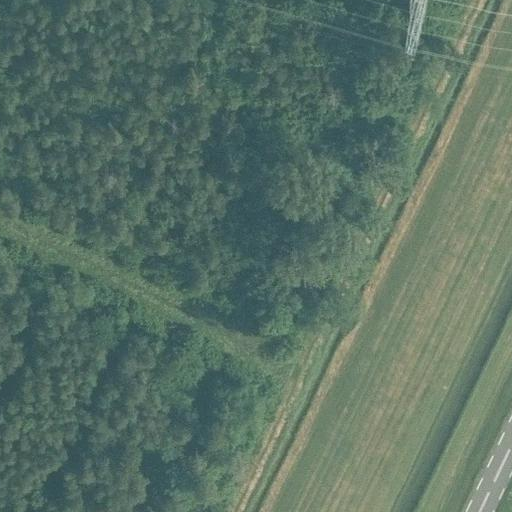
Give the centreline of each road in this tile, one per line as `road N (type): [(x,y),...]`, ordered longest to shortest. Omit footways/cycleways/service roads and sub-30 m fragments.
road 1 (track): [(470,0),(226,511)]
road 2 (track): [(301,355),(0,202)]
road 3 (track): [(0,233),(289,380)]
